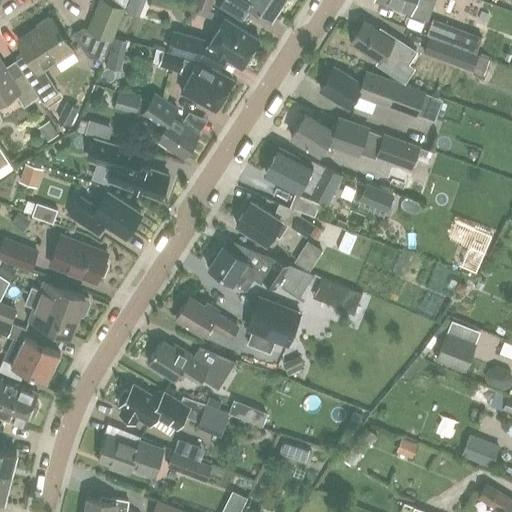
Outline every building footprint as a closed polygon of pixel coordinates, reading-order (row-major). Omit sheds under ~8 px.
[(111,36),(123,6),(109,0),(98,0),(88,27),(111,36)] [(211,0),(194,0),(194,3),(209,8),(211,0)] [(216,0),(215,1),(225,8),(238,15),(247,2),(270,17),(280,0),(216,0)] [(379,0),(418,14),(423,0),(421,0),(379,0)] [(198,59),(199,57),(218,68),(225,56),(242,66),(258,37),(224,16),(209,41),(174,30),(168,50),(198,59)] [(43,67),(72,48),(52,17),(19,39),(31,57),(20,64),(24,70),(40,95),(44,100),(59,90),(43,67)] [(407,61),(415,49),(380,26),(379,28),(365,18),(351,40),(380,59),(378,62),(392,71),(401,57),(407,61)] [(433,19),(428,33),(466,47),(477,51),(482,36),(471,32),(433,19)] [(479,54),(429,35),(423,52),(473,70),(479,54)] [(114,38),(112,48),(124,50),(126,41),(114,38)] [(216,108),(233,78),(198,59),(197,61),(164,50),(160,62),(180,70),(190,75),(182,89),(216,108)] [(25,106),(40,95),(24,70),(14,77),(0,56),(0,102),(16,92),(25,106)] [(367,69),(363,82),(335,64),(321,86),(349,104),(357,91),(416,114),(425,91),(367,69)] [(183,155),(198,132),(183,122),(184,120),(172,112),(176,107),(153,92),(149,99),(117,89),(113,105),(135,111),(135,109),(142,112),(141,113),(163,127),(156,137),(183,155)] [(340,116),(334,128),(306,110),(291,132),(321,151),(328,139),(338,145),(358,154),(368,129),(340,116)] [(97,134),(92,149),(89,156),(114,165),(110,177),(159,195),(160,192),(165,194),(171,178),(166,176),(168,173),(138,162),(143,151),(97,134)] [(408,172),(417,152),(384,137),(375,157),(408,172)] [(0,168),(11,161),(0,145),(0,168)] [(328,199),(341,173),(312,158),(310,163),(280,147),(267,171),(299,187),(300,184),(328,199)] [(24,178),(40,183),(46,161),(30,157),(24,178)] [(409,194),(445,202),(449,186),(413,177),(409,194)] [(394,192),(367,181),(359,199),(387,211),(394,192)] [(125,234),(141,211),(108,189),(96,206),(81,195),(68,215),(96,234),(105,221),(125,234)] [(290,206),(315,215),(320,202),(295,193),(290,206)] [(279,235),(287,223),(292,226),(300,214),(301,211),(279,202),(274,214),(252,199),(237,222),(267,242),(273,231),(279,235)] [(37,201),(32,214),(53,221),(57,208),(37,201)] [(18,211),(10,222),(20,228),(27,217),(18,211)] [(314,223),(300,214),(292,226),(306,235),(314,223)] [(489,250),(495,237),(483,232),(478,245),(489,250)] [(0,244),(0,259),(30,270),(39,248),(4,235),(0,244)] [(107,252),(61,235),(49,262),(97,280),(99,274),(104,273),(108,262),(105,259),(107,252)] [(254,277),(261,282),(263,278),(275,286),(276,285),(287,267),(274,259),(263,255),(251,247),(236,241),(232,248),(223,243),(218,252),(215,250),(207,262),(210,264),(209,265),(233,281),(234,280),(247,289),(254,277)] [(311,276),(287,267),(276,285),(297,298),(311,276)] [(0,294),(4,296),(14,276),(0,268),(0,294)] [(44,279),(40,289),(31,285),(24,303),(34,306),(29,318),(72,334),(80,312),(83,313),(87,311),(91,300),(89,296),(44,279)] [(232,336),(239,324),(217,310),(218,308),(206,300),(204,303),(189,294),(176,315),(203,333),(209,322),(232,336)] [(258,294),(246,326),(253,329),(276,337),(287,342),(299,310),(258,294)] [(0,301),(0,316),(11,321),(16,308),(0,301)] [(12,321),(11,321),(0,316),(0,331),(7,334),(12,321)] [(253,329),(249,340),(271,349),(276,337),(253,329)] [(466,370),(476,342),(446,330),(435,358),(466,370)] [(25,334),(12,361),(3,357),(0,364),(0,367),(21,377),(25,369),(47,379),(60,352),(25,334)] [(162,338),(148,359),(175,377),(185,363),(188,365),(187,366),(202,375),(219,387),(237,359),(231,357),(203,344),(196,355),(174,341),(172,344),(162,338)] [(287,374),(299,368),(294,357),(282,362),(287,374)] [(0,412),(24,423),(28,414),(32,416),(35,414),(39,404),(38,401),(34,399),(38,391),(0,374),(0,412)] [(124,389),(119,398),(119,401),(122,402),(120,405),(123,406),(120,411),(136,421),(139,416),(149,422),(155,412),(176,425),(184,412),(187,407),(191,410),(192,415),(198,419),(208,403),(184,395),(181,400),(165,390),(160,397),(134,382),(129,390),(127,388),(124,389)] [(481,398),(502,407),(508,393),(487,384),(481,398)] [(511,394),(508,393),(502,407),(511,411),(511,394)] [(251,404),(246,418),(261,423),(266,410),(251,404)] [(129,468),(131,464),(154,473),(164,448),(139,438),(137,444),(107,433),(98,456),(129,468)] [(469,434),(461,454),(489,465),(497,446),(469,434)] [(0,472),(10,475),(17,450),(0,445),(0,440),(0,439),(0,472)] [(283,440),(279,452),(305,460),(309,448),(283,440)] [(199,460),(176,450),(170,465),(193,474),(199,460)] [(0,498),(4,500),(10,475),(0,472),(0,498)] [(511,511),(511,497),(485,482),(477,495),(501,509),(499,511),(511,511)] [(125,511),(128,499),(112,496),(111,500),(87,496),(84,511),(125,511)] [(412,511),(414,506),(405,502),(400,511),(412,511)]
